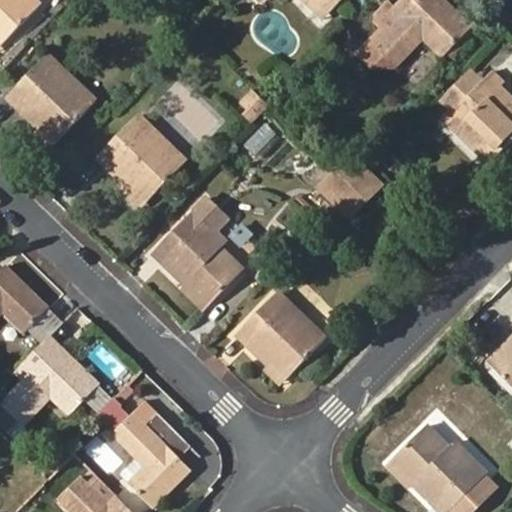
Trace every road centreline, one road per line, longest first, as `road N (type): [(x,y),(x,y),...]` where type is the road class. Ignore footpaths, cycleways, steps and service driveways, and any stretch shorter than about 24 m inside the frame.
road 1 (residential): [(0,186),(285,463)]
road 2 (residential): [(511,239),(285,463)]
